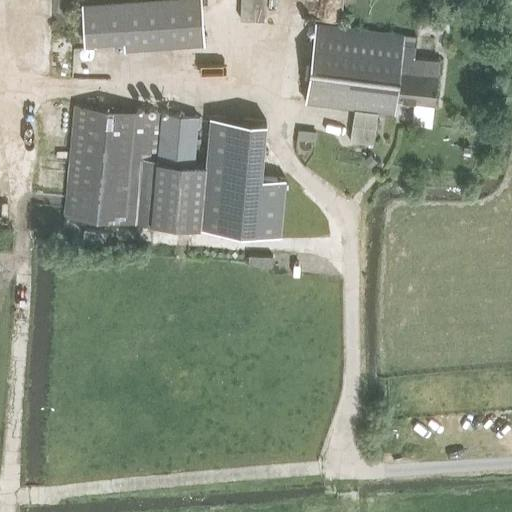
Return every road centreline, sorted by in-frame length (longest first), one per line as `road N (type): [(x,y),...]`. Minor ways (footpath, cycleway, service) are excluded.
road 1 (track): [(1,511),(22,225),(18,123),(0,58)]
road 2 (track): [(3,498),(353,460)]
road 3 (track): [(137,95),(6,89)]
